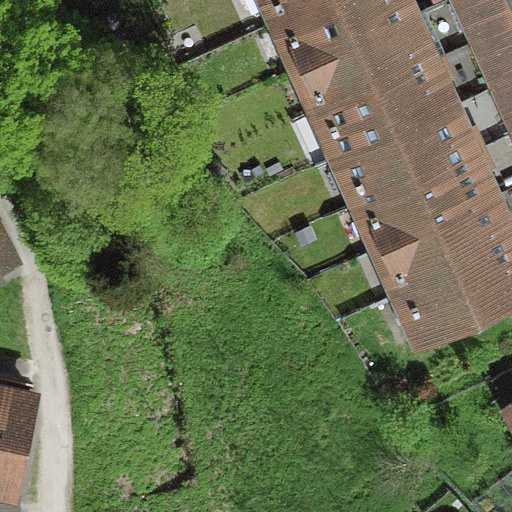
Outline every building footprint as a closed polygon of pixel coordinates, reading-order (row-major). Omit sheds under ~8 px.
[(317,0),(267,0),(276,19),(317,0)] [(297,64),(410,13),(404,0),(317,0),(276,19),(296,63),(297,64)] [(511,0),(469,0),(511,121),(511,0)] [(430,58),(410,13),(297,64),(317,108),(430,58)] [(450,103),(430,58),(317,108),(337,154),(450,103)] [(471,148),(450,103),(337,154),(357,199),(471,148)] [(491,193),(471,148),(357,199),(378,244),(491,193)] [(511,238),(491,193),(378,244),(398,289),(511,238)] [(511,294),(511,240),(511,238),(398,289),(419,336),(511,294)] [(0,484),(8,487),(28,398),(0,391),(0,484)] [(511,399),(499,407),(511,431),(511,399)]
